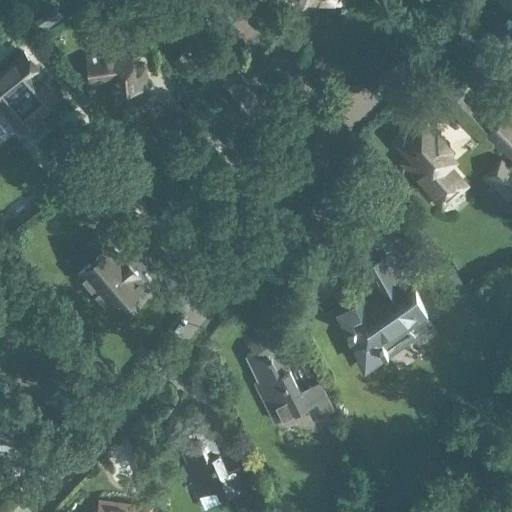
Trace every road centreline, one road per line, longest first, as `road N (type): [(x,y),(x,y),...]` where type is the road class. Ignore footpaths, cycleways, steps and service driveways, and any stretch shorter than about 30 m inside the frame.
road 1 (residential): [(31,511),(168,351),(338,124)]
road 2 (residential): [(338,124),(475,0)]
road 3 (residential): [(338,124),(225,0)]
